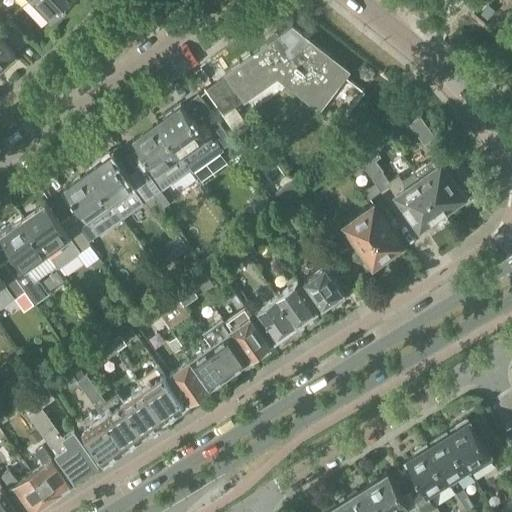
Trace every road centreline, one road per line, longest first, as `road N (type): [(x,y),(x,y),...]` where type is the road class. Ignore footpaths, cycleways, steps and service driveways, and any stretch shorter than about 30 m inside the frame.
road 1 (secondary): [(511,265),(113,511)]
road 2 (secondary): [(156,511),(511,300)]
road 3 (residential): [(0,161),(236,0)]
road 4 (residential): [(245,511),(481,361)]
road 5 (tertiary): [(511,140),(418,49)]
